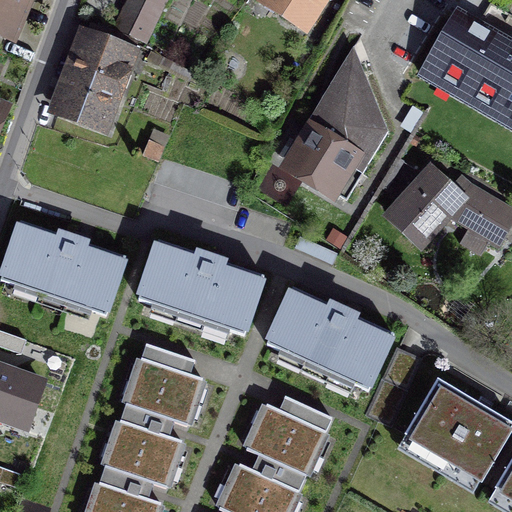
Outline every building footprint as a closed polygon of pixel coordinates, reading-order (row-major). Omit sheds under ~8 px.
[(0,0),(0,30),(10,35),(23,0),(0,0)] [(131,0),(127,10),(129,11),(121,28),(148,41),(167,0),(131,0)] [(261,0),(303,26),(319,0),(261,0)] [(511,47),(459,17),(428,69),(511,117),(511,47)] [(132,42),(99,27),(94,41),(87,39),(59,111),(109,130),(117,110),(108,106),(132,42)] [(389,132),(354,48),(306,126),(314,131),(292,167),(347,201),(389,132)] [(162,147),(150,142),(144,156),(156,161),(162,147)] [(431,172),(389,217),(420,246),(450,216),(473,228),(476,223),(493,233),(489,242),(497,247),(511,222),(511,212),(469,187),(462,194),(455,187),(452,190),(431,172)] [(74,241),(21,223),(1,281),(106,317),(126,258),(74,241)] [(211,260),(159,243),(139,301),(245,337),(264,278),(211,260)] [(344,313),(293,290),(267,346),(368,392),(394,336),(344,313)] [(74,358),(0,331),(0,351),(46,368),(68,375),(74,358)] [(147,345),(134,383),(195,404),(203,380),(181,372),(183,366),(186,359),(147,345)] [(0,417),(27,427),(26,431),(39,436),(45,438),(62,391),(41,384),(46,368),(0,351),(0,417)] [(511,424),(477,403),(438,380),(405,436),(482,482),(511,432),(511,424)] [(187,427),(195,404),(134,383),(113,445),(174,466),(182,442),(160,435),(162,427),(165,420),(187,427)] [(267,406),(257,428),(316,455),(332,419),(295,402),(292,409),(289,415),(267,406)] [(0,417),(0,467),(19,475),(24,477),(39,436),(26,431),(27,427),(0,417)] [(240,465),(230,488),(282,511),(289,511),(316,455),(257,428),(247,451),(268,461),(265,468),(261,475),(240,465)] [(166,489),(174,466),(113,445),(92,507),(106,511),(158,511),(161,504),(139,497),(141,489),(144,482),(166,489)] [(511,461),(495,490),(511,499),(511,461)] [(19,475),(0,467),(0,481),(15,486),(19,475)] [(282,511),(230,488),(219,510),(222,511),(282,511)]
